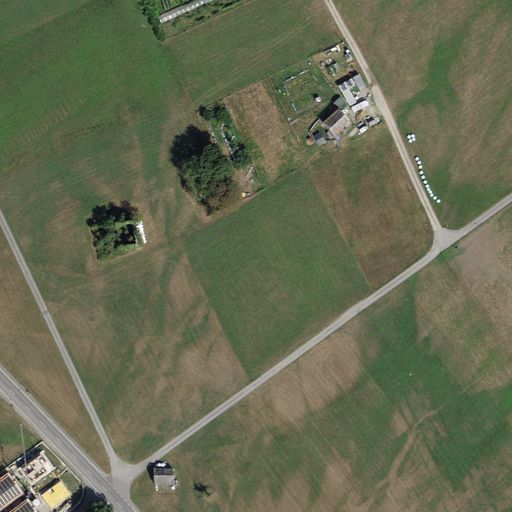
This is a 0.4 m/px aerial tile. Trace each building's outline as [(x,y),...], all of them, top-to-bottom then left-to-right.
[(362,76),(340,86),(344,94),(366,84),(362,76)] [(356,114),(370,108),(367,103),(354,110),(356,114)] [(351,125),(338,111),(322,125),(335,140),(351,125)] [(42,452),(17,468),(29,486),(54,470),(42,452)] [(10,474),(0,480),(0,510),(24,494),(10,474)] [(176,486),(176,474),(156,476),(156,487),(176,486)] [(60,482),(41,496),(51,510),(70,496),(60,482)] [(37,511),(28,499),(9,511),(37,511)]
